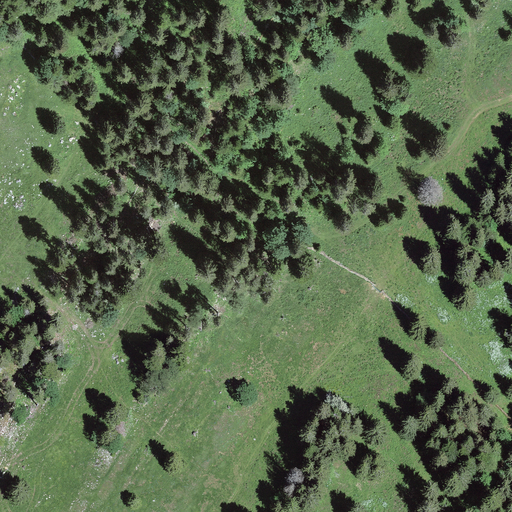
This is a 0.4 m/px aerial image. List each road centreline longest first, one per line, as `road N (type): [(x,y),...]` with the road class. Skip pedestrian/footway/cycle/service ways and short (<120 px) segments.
road 1 (track): [(511,99),(479,109),(449,154),(377,216),(321,233),(156,126),(100,112)]
road 2 (track): [(0,256),(100,112)]
